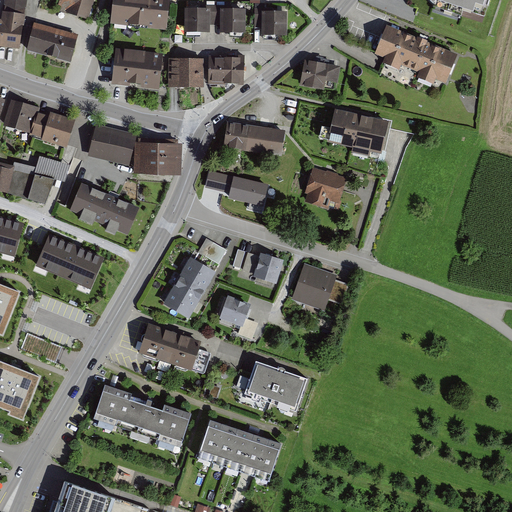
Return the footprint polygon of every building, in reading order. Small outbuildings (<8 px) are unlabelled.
[(26,0),(4,0),(3,12),(0,11),(0,47),(19,49),(21,16),(25,16),(26,0)] [(95,0),(71,0),(68,11),(91,16),(95,0)] [(162,0),(111,0),(108,24),(159,30),(162,0)] [(427,0),(437,8),(475,17),(477,9),(489,12),(492,0),(427,0)] [(207,10),(185,10),(184,32),(207,32),(207,10)] [(241,11),(218,11),(219,34),(242,34),(241,11)] [(284,14),(261,14),(262,36),(284,36),(284,14)] [(76,36),(33,24),(26,50),(69,62),(76,36)] [(458,58),(387,29),(375,58),(385,63),(383,67),(399,74),(402,68),(420,75),(417,81),(434,88),(436,82),(446,86),(458,58)] [(158,54),(112,51),(110,84),(156,88),(158,54)] [(243,59),(209,59),(209,83),(243,83),(243,59)] [(201,62),(169,60),(167,86),(200,89),(201,62)] [(337,67),(303,62),(299,86),(323,89),(324,84),(334,85),(337,67)] [(36,108),(11,101),(3,127),(39,137),(38,140),(64,148),(72,119),(49,112),(48,116),(35,113),(36,108)] [(386,121),(334,109),(327,143),(350,148),(349,153),(366,157),(367,152),(379,155),(386,121)] [(136,134),(94,124),(87,156),(128,166),(133,144),(136,134)] [(223,151),(282,159),(286,132),(227,124),(223,151)] [(177,144),(133,144),(133,175),(177,175),(177,144)] [(11,171),(0,167),(0,192),(44,204),(50,181),(62,184),(67,165),(36,157),(33,169),(13,164),(11,171)] [(345,177),(310,169),(304,195),(307,196),(305,204),(326,209),(328,202),(338,204),(345,177)] [(70,214),(128,239),(140,211),(82,187),(70,214)] [(24,224),(0,217),(0,252),(15,257),(24,224)] [(103,261),(50,238),(38,266),(91,289),(103,261)] [(227,252),(205,238),(162,306),(184,320),(227,252)] [(257,258),(247,254),(241,271),(252,275),(250,279),(274,288),(284,261),(259,253),(257,258)] [(305,262),(292,298),(325,309),(329,297),(336,278),(337,274),(305,262)] [(349,283),(336,278),(329,297),(342,302),(349,283)] [(20,294),(0,286),(0,336),(3,338),(20,294)] [(242,323),(243,323),(245,317),(251,301),(228,292),(220,315),(242,323)] [(245,317),(243,323),(242,323),(239,333),(253,338),(259,322),(245,317)] [(200,343),(144,325),(135,353),(191,371),(200,343)] [(289,407),(297,409),(308,376),(257,358),(245,392),(253,394),(252,398),(260,401),(261,397),(281,404),(280,407),(288,410),(289,407)] [(40,379),(0,363),(0,409),(12,414),(11,418),(23,423),(40,379)] [(187,417),(101,389),(91,419),(177,446),(187,417)] [(274,448),(203,427),(194,459),(265,480),(274,448)] [(111,511),(116,497),(65,480),(54,511),(111,511)]
